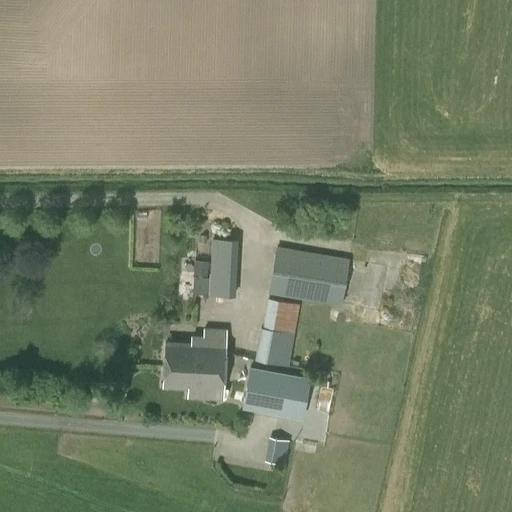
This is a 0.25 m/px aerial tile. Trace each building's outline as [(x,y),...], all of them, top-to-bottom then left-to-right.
[(192,258),(191,292),(233,293),(235,236),(209,235),(209,259),(192,258)] [(340,306),(349,260),(276,245),(267,294),(340,306)] [(260,327),(254,359),(288,366),(289,362),(304,365),(309,336),(293,333),(299,304),(268,298),(262,327),(260,327)] [(203,327),(203,337),(192,337),(191,342),(164,341),(162,386),(222,388),(224,338),(225,328),(203,327)] [(242,408),(283,416),(290,380),(249,372),(242,408)] [(265,460),(285,462),(288,439),(268,437),(265,460)] [(301,466),(304,443),(293,441),(290,464),(301,466)]
